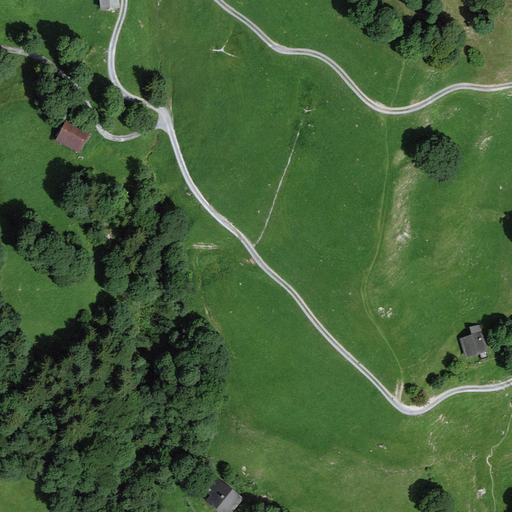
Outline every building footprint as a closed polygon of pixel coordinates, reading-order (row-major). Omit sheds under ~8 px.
[(100,0),(102,10),(118,8),(116,0),(100,0)] [(56,140),(77,151),(88,132),(67,121),(56,140)] [(461,337),(465,353),(470,351),(485,347),(478,324),(470,326),(472,334),(461,337)] [(470,351),(471,354),(479,352),(481,358),(488,356),(485,347),(470,351)] [(213,482),(218,486),(222,481),(217,478),(213,482)] [(210,500),(224,511),(228,511),(240,498),(223,485),(210,500)]
